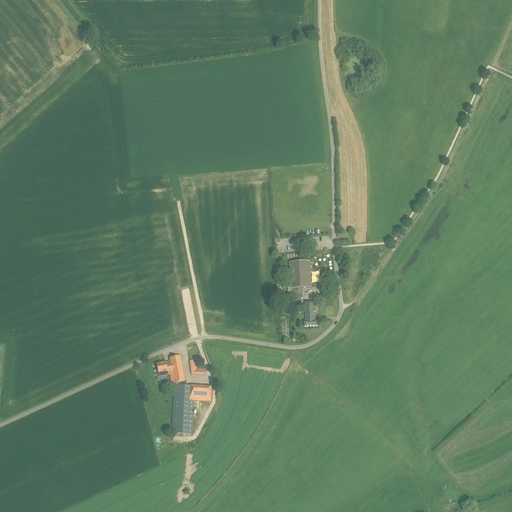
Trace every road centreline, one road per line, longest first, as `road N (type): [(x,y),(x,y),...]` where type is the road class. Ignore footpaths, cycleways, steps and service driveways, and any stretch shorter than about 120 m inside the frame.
road 1 (unclassified): [(0,426),(197,338),(294,347),(336,321),(333,133),(320,0)]
road 2 (track): [(511,27),(441,180),(358,296),(340,307)]
